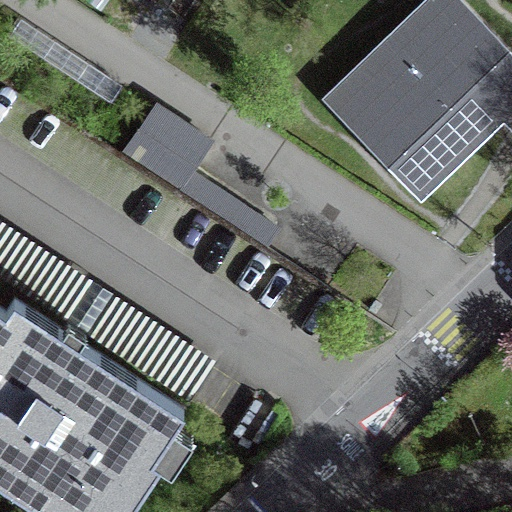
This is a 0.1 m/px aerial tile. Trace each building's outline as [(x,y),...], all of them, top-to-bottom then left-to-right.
[(511,57),(456,0),(430,0),(331,95),(421,188),(505,108),(483,86),(511,58),(511,57)] [(126,84),(21,12),(8,31),(113,103),(126,84)] [(210,139),(156,104),(124,153),(178,188),(189,171),(210,139)] [(275,227),(189,171),(178,188),(265,243),(275,227)] [(0,216),(0,276),(189,399),(216,357),(0,216)] [(0,469),(65,511),(115,511),(183,409),(16,300),(8,311),(0,323),(0,469)] [(0,323),(8,311),(0,305),(0,323)]
